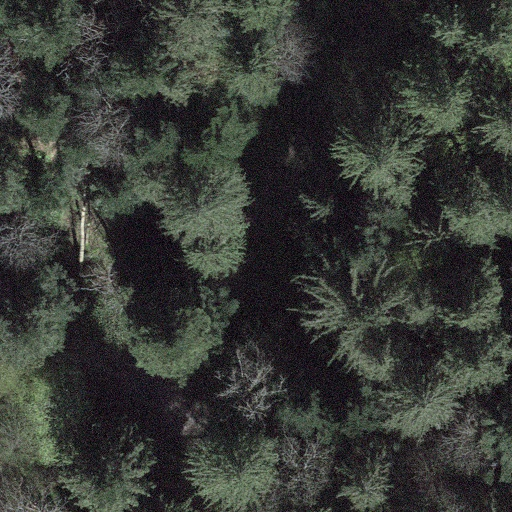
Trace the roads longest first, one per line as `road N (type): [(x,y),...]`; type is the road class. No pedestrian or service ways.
road 1 (track): [(188,371),(382,0)]
road 2 (track): [(0,349),(188,371),(247,511)]
